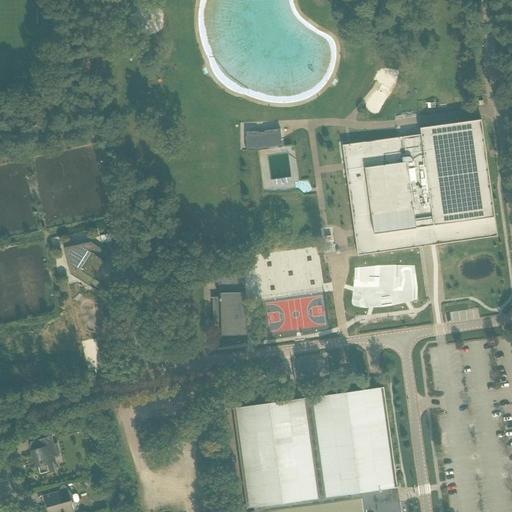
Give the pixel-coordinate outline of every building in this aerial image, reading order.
[(375,80),(375,88),(375,89),(376,90),(377,90),(387,94),(387,95),(387,94),(388,94),(397,72),(397,71),(396,71),(378,71),(375,71),(375,72),(375,80)] [(363,106),(374,115),(383,104),(372,95),(363,106)] [(361,143),(342,145),(357,249),(358,256),(419,247),(418,243),(428,242),(440,240),(440,241),(497,233),(490,180),(481,120),(420,128),(421,135),(416,136),(408,137),(403,137),(361,143)] [(283,147),(282,138),(280,129),(265,131),(265,132),(259,133),(259,132),(246,132),(246,151),(259,151),(283,147)] [(110,234),(100,236),(102,244),(112,242),(110,234)] [(91,242),(65,248),(70,274),(90,286),(94,280),(94,279),(95,279),(95,278),(99,271),(101,269),(105,262),(106,262),(106,261),(109,255),(110,254),(103,250),(91,242)] [(212,271),(212,281),(212,283),(218,283),(218,297),(212,297),(213,325),(221,325),(221,336),(246,335),(245,275),(223,275),(223,271),(212,271)] [(400,511),(399,498),(391,493),(391,488),(397,488),(383,387),(310,397),(310,398),(306,399),(306,398),(233,408),(246,511),(400,511)] [(85,425),(82,431),(88,434),(91,428),(85,425)] [(54,455),(60,453),(57,443),(54,444),(52,436),(30,442),(33,452),(34,452),(35,456),(32,457),(36,468),(38,467),(40,474),(50,472),(52,471),(50,462),(55,460),(54,455)] [(72,495),(64,485),(63,485),(62,486),(61,487),(60,489),(60,490),(60,491),(44,496),(47,507),(46,507),(47,511),(73,511),(71,503),(74,502),(72,495)]
